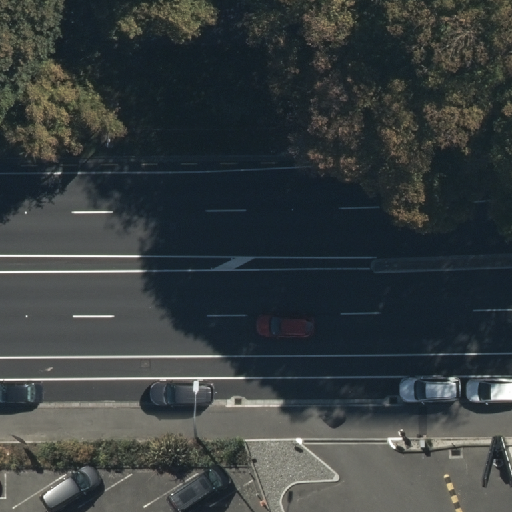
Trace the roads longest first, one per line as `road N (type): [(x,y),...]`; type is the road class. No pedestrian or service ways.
road 1 (primary): [(0,213),(511,196)]
road 2 (primary): [(511,306),(0,312)]
